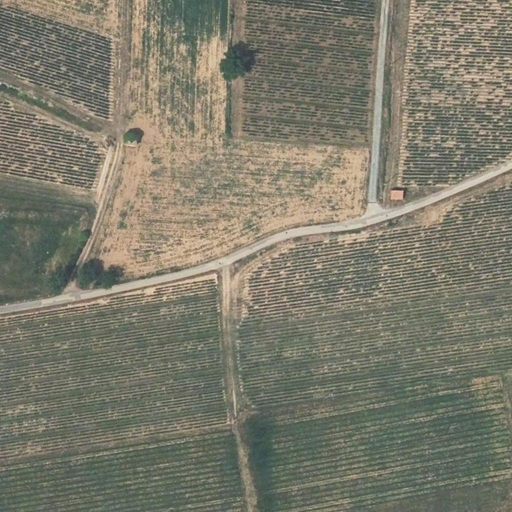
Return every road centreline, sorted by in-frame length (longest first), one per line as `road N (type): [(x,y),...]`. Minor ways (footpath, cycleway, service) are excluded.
road 1 (unclassified): [(511,164),(372,219),(300,231),(172,277),(0,309)]
road 2 (track): [(372,219),(386,0)]
road 3 (track): [(67,298),(120,140)]
